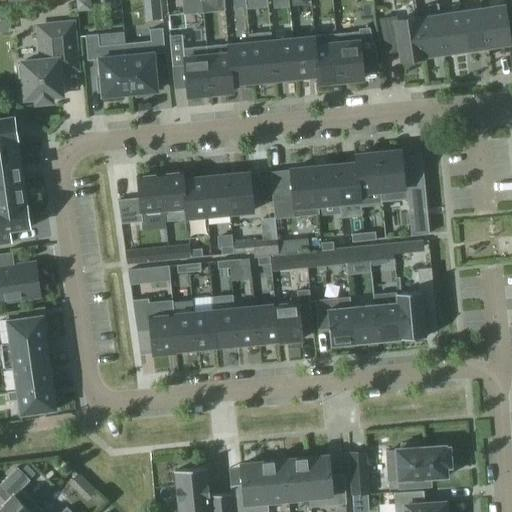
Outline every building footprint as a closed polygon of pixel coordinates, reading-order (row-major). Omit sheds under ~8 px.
[(159,0),(143,0),(145,21),(162,20),(159,0)] [(438,3),(437,4),(444,53),(466,50),(460,12),(440,15),(438,3)] [(418,18),(423,57),(424,57),(424,56),(444,53),(437,4),(428,5),(429,17),(418,19),(418,18)] [(481,9),(487,47),(509,43),(504,6),(481,9)] [(481,9),(460,12),(466,50),(487,47),(481,9)] [(418,18),(395,21),(401,60),(423,57),(418,18)] [(22,63),(17,64),(18,79),(24,78),(26,98),(36,97),(37,102),(51,101),(51,96),(61,95),(59,71),(77,69),(72,23),(38,26),(41,60),(22,62),(22,63)] [(151,41),(125,44),(130,93),(136,93),(136,97),(150,95),(150,91),(157,91),(153,54),(165,53),(162,28),(150,29),(151,41)] [(359,32),(335,34),(340,81),(364,79),(362,55),(376,54),(370,28),(359,29),(359,32)] [(275,79),(271,41),(270,32),(248,34),(249,44),(253,81),(275,79)] [(98,34),(85,36),(87,61),(99,59),(101,77),(97,78),(98,92),(102,91),(102,96),(130,93),(125,44),(99,46),(98,34)] [(335,34),(314,36),(318,83),(340,81),(335,34)] [(314,37),(292,39),(296,77),(317,75),(318,83),(314,36),(313,36),(314,37)] [(182,38),(170,39),(172,67),(184,66),(187,96),(211,94),(206,46),(207,56),(184,58),(182,38)] [(292,39),(271,41),(275,79),(296,77),(292,39)] [(228,44),(206,46),(211,94),(232,91),(228,44)] [(229,44),(228,44),(232,91),(233,91),(232,83),(253,81),(249,44),(229,46),(229,44)] [(0,142),(17,140),(16,140),(17,140),(14,117),(0,118),(0,142)] [(17,140),(0,142),(0,164),(20,162),(17,140)] [(382,200),(406,198),(401,151),(377,153),(382,200)] [(360,201),(361,201),(360,193),(380,191),(381,200),(382,200),(377,153),(356,155),(360,201)] [(356,155),(355,155),(356,163),(335,165),(339,203),(360,201),(356,155)] [(20,162),(0,164),(0,186),(23,183),(20,162)] [(313,167),(318,215),(319,215),(318,205),(339,203),(335,165),(313,167)] [(274,219),(318,215),(313,167),(290,170),(292,193),(272,195),(274,219)] [(186,217),(182,171),(161,174),(164,211),(185,209),(186,217)] [(182,171),(186,217),(207,215),(203,177),(184,179),(183,171),(182,171)] [(226,175),(230,213),(253,211),(250,173),(226,175)] [(161,174),(136,176),(139,198),(117,200),(121,224),(142,222),(141,214),(164,211),(161,174)] [(203,177),(207,215),(230,213),(226,175),(203,177)] [(0,186),(0,207),(26,204),(26,202),(28,202),(26,192),(24,193),(23,183),(0,186)] [(26,204),(0,207),(0,244),(11,243),(9,231),(29,228),(26,204)] [(491,242),(492,247),(505,245),(504,237),(507,236),(505,219),(476,224),(479,244),(491,242)] [(364,239),(376,237),(375,230),(363,231),(364,239)] [(351,232),(352,240),(364,239),(363,231),(351,232)] [(276,239),(233,243),(234,259),(278,255),(276,239)] [(321,243),(322,251),(334,250),(333,242),(321,243)] [(233,246),(221,247),(222,255),(234,253),(233,246)] [(125,252),(127,264),(169,260),(168,248),(125,252)] [(202,249),(190,250),(190,258),(203,257),(202,249)] [(346,264),(344,249),(334,250),(335,266),(346,264)] [(4,254),(0,254),(0,302),(39,297),(34,262),(6,266),(4,254)] [(258,265),(270,264),(269,256),(258,257),(258,265)] [(230,268),(241,267),(241,259),(229,260),(230,268)] [(230,268),(229,260),(217,261),(218,269),(230,268)] [(189,272),(201,271),(200,263),(188,264),(189,272)] [(188,264),(177,265),(177,273),(189,272),(188,264)] [(424,268),(410,270),(412,283),(425,282),(424,268)] [(128,271),(129,282),(147,281),(145,269),(128,271)] [(397,293),(401,339),(425,336),(423,311),(435,310),(432,284),(419,285),(419,291),(397,293)] [(311,314),(309,289),(297,291),(298,301),(274,304),(278,343),(279,343),(279,341),(302,339),(299,315),(311,314)] [(373,295),(374,305),(377,341),(378,341),(400,338),(400,339),(401,339),(397,293),(373,295)] [(177,353),(172,302),(149,304),(148,298),(132,300),(136,331),(150,330),(152,354),(176,352),(176,353),(177,353)] [(331,345),(353,343),(349,298),(314,301),(317,332),(329,331),(330,346),(331,346),(331,345)] [(350,298),(349,298),(353,343),(377,341),(374,305),(351,307),(350,298)] [(172,302),(177,353),(197,351),(193,313),(174,315),(172,302)] [(278,343),(274,304),(273,304),(273,305),(254,307),(258,345),(278,343)] [(237,347),(258,345),(254,307),(234,309),(237,347)] [(237,347),(234,309),(213,311),(217,349),(237,347)] [(197,351),(217,349),(213,311),(193,313),(197,351)] [(0,344),(0,345),(45,339),(42,315),(6,320),(10,343),(0,344)] [(45,339),(0,345),(4,369),(49,362),(45,339)] [(7,392),(7,393),(52,386),(49,363),(49,362),(4,369),(4,370),(13,368),(17,390),(7,392)] [(52,386),(7,393),(8,402),(18,400),(20,415),(56,410),(52,386)] [(378,401),(378,391),(356,391),(356,401),(378,401)] [(396,449),(399,489),(431,487),(430,477),(446,476),(446,467),(450,466),(449,447),(444,448),(444,446),(420,448),(420,442),(401,444),(401,449),(396,449)] [(349,454),(352,481),(368,480),(366,453),(349,454)] [(123,459),(125,472),(154,468),(153,455),(123,459)] [(328,456),(306,458),(311,507),(346,504),(344,474),(330,476),(328,456)] [(311,507),(306,458),(284,460),(288,500),(309,498),(310,507),(311,507)] [(284,460),(263,462),(268,511),(267,502),(288,500),(284,460)] [(261,511),(268,511),(263,462),(240,464),(242,484),(230,486),(231,493),(232,511),(261,511)] [(0,511),(29,511),(37,505),(21,489),(30,480),(17,467),(0,483),(0,497),(5,503),(4,505),(3,504),(0,507),(0,511)] [(174,471),(178,511),(232,511),(231,493),(210,495),(206,468),(174,471)] [(78,488),(82,484),(85,480),(79,474),(76,478),(72,482),(78,488)] [(394,493),(395,511),(444,511),(444,502),(424,503),(423,491),(394,493)]
